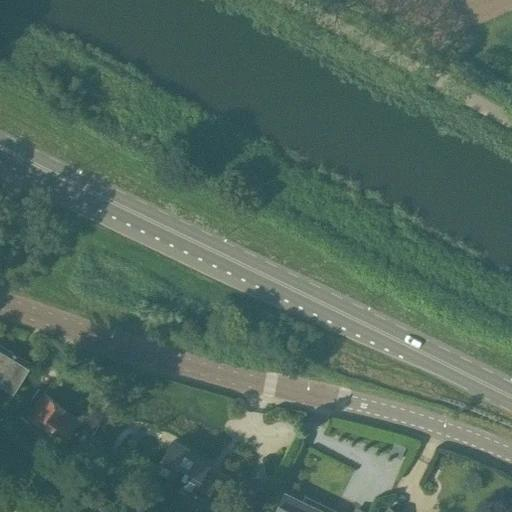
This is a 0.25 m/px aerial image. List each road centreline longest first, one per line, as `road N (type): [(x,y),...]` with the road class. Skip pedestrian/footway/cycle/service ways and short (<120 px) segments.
road 1 (tertiary): [(511,455),(414,419),(193,367),(0,303)]
road 2 (primary): [(511,396),(43,168)]
road 3 (unclassified): [(286,0),(511,121)]
road 4 (unclassified): [(139,511),(0,407)]
